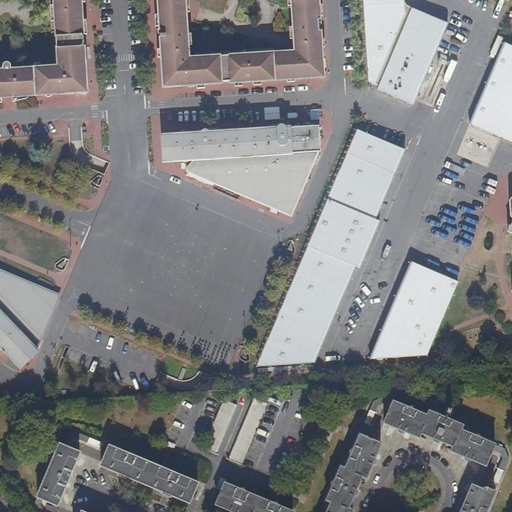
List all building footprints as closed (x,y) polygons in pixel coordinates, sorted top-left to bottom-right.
[(169,0),(163,0),(166,37),(172,37),(172,33),(191,32),(190,6),(170,7),(169,0)] [(166,37),(168,92),(324,86),(320,0),(169,0),(170,7),(190,6),(190,0),(295,0),(298,58),(193,62),(191,32),(172,33),(172,37),(166,37)] [(449,33),(411,16),(410,26),(406,26),(405,12),(404,2),(414,1),(414,0),(362,0),(366,81),(367,85),(368,88),(369,90),(372,92),(374,94),(377,94),(377,100),(413,115),(449,33)] [(88,2),(59,3),(61,37),(90,35),(88,2)] [(90,35),(61,37),(63,67),(19,68),(19,66),(17,63),(16,62),(14,61),(13,61),(11,62),(10,64),(9,67),(9,69),(0,69),(0,95),(17,95),(19,99),(94,94),(90,35)] [(469,132),(511,150),(511,53),(506,51),(469,132)] [(318,109),(310,109),(310,120),(318,120),(318,109)] [(318,132),(163,141),(165,166),(193,165),(185,171),(182,173),(182,175),(182,177),(184,178),(211,188),(215,183),(286,219),(312,163),(308,161),(310,155),(310,145),(315,145),(316,155),(319,154),(318,132)] [(357,136),(253,372),(255,372),(253,378),(309,374),(312,369),(310,369),(352,274),(354,274),(356,275),(357,273),(375,230),(374,229),(373,228),(403,158),(357,136)] [(316,155),(310,155),(308,161),(312,163),(316,155)] [(511,222),(503,237),(511,240),(511,291),(509,297),(511,298),(511,222)] [(408,268),(376,340),(424,361),(456,288),(408,268)] [(0,359),(13,373),(32,355),(15,337),(17,334),(32,340),(49,299),(0,279),(0,359)] [(424,361),(376,340),(364,367),(421,365),(424,361)] [(242,464),(266,403),(253,398),(229,459),(242,464)] [(216,453),(235,405),(222,400),(203,447),(216,453)] [(426,422),(394,408),(385,429),(419,443),(421,439),(453,453),(451,457),(484,471),(493,450),(460,436),(462,432),(428,417),(426,422)] [(76,443),(109,457),(103,472),(121,479),(121,483),(122,488),(124,490),(127,489),(129,488),(133,484),(164,497),(164,500),(164,504),(165,506),(167,508),(170,508),(173,506),(176,502),(195,510),(203,490),(76,436),(62,442),(36,508),(37,511),(43,511),(42,509),(43,504),(59,510),(67,490),(70,491),(70,490),(74,490),(75,489),(78,490),(79,486),(74,481),(73,479),(73,476),(81,458),(66,452),(66,450),(67,447),(70,445),(76,443)] [(281,511),(226,489),(217,511),(220,511),(349,511),(362,481),(366,483),(381,449),(360,440),(345,475),(341,473),(327,506),(331,508),(329,511),(281,511)] [(499,483),(503,470),(497,468),(493,481),(499,483)] [(488,511),(494,498),(486,495),(481,497),(470,493),(462,511),(488,511)]
